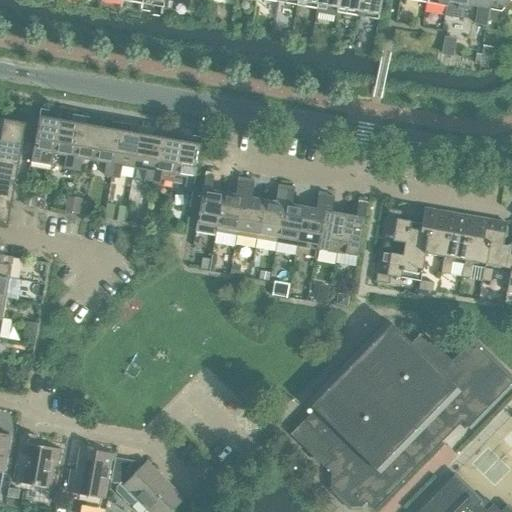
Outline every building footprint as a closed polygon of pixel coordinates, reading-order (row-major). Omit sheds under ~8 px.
[(189,0),(188,9),(197,10),(199,0),(189,0)] [(296,0),(296,5),(316,9),(317,0),(296,0)] [(317,0),(316,9),(336,12),(337,0),(317,0)] [(337,0),(336,12),(356,16),(358,0),(337,0)] [(358,0),(356,16),(377,19),(380,0),(358,0)] [(482,0),(445,0),(445,6),(443,16),(462,19),(464,10),(466,10),(467,6),(481,8),(482,0)] [(503,8),(508,0),(482,0),(481,8),(488,10),(489,6),(503,8)] [(53,154),(59,119),(46,117),(47,110),(39,109),(30,162),(51,166),(53,154)] [(71,169),(80,116),(73,115),(72,122),(59,119),(53,154),(65,156),(62,168),(71,169)] [(93,161),(99,126),(86,124),(87,117),(80,116),(71,169),(79,171),(81,159),(93,161)] [(0,139),(21,144),(25,123),(0,118),(0,139)] [(111,176),(120,123),(113,122),(112,129),(99,126),(93,161),(105,163),(103,175),(111,176)] [(133,168),(139,134),(126,131),(127,124),(120,123),(111,176),(119,178),(121,166),(133,168)] [(151,183),(160,130),(153,129),(152,136),(139,134),(133,168),(145,170),(143,182),(151,183)] [(172,182),(179,141),(166,138),(167,131),(160,130),(151,183),(159,185),(160,180),(172,182)] [(192,191),(201,137),(193,136),(192,143),(179,141),(172,182),(183,184),(183,189),(192,191)] [(0,160),(17,164),(21,144),(0,139),(0,160)] [(0,181),(14,184),(17,164),(0,160),(0,181)] [(215,232),(222,193),(209,190),(209,186),(211,186),(213,173),(205,172),(194,231),(215,235),(215,232)] [(235,235),(245,179),(237,178),(235,191),(237,191),(236,195),(222,193),(215,232),(235,235)] [(255,239),(262,200),(249,197),(250,193),(251,194),(254,181),(245,179),(235,235),(255,239)] [(0,202),(10,204),(14,184),(0,181),(0,202)] [(275,242),(285,186),(277,185),(275,198),(277,198),(276,202),(262,200),(255,239),(275,242)] [(296,246),(302,207),(289,204),(290,200),(291,201),(294,188),(285,186),(275,242),(296,246)] [(316,250),(326,195),(326,193),(318,192),(315,205),(317,205),(316,209),(302,207),(296,246),(316,250)] [(336,253),(343,214),(329,211),(330,207),(331,208),(333,196),(326,195),(316,250),(336,253)] [(356,257),(366,202),(357,201),(355,212),(357,212),(356,216),(343,214),(336,253),(356,257)] [(0,223),(7,225),(10,204),(0,202),(0,223)] [(419,230),(408,228),(410,221),(399,219),(401,211),(387,209),(385,223),(387,224),(384,237),(382,237),(382,239),(404,243),(402,250),(424,254),(428,232),(419,230)] [(439,234),(443,214),(429,212),(429,210),(423,209),(419,230),(428,232),(424,254),(442,257),(446,235),(439,234)] [(459,238),(463,218),(449,215),(449,213),(443,212),(443,214),(439,234),(446,235),(442,257),(440,273),(448,275),(450,262),(463,264),(467,239),(459,238)] [(479,241),(483,221),(469,219),(469,217),(463,216),(463,218),(459,238),(467,239),(463,264),(460,277),(468,278),(470,266),(483,268),(487,242),(479,241)] [(502,245),(505,223),(503,223),(503,225),(489,222),(489,220),(483,219),(483,221),(479,241),(487,242),(483,268),(481,280),(488,282),(490,269),(504,272),(505,268),(503,268),(507,246),(502,245)] [(511,245),(507,244),(507,246),(503,268),(505,268),(510,269),(503,305),(511,306),(511,300),(511,245)] [(419,280),(424,254),(402,250),(401,255),(380,251),(379,253),(381,254),(379,268),(377,268),(374,282),(388,284),(389,276),(400,278),(401,271),(420,274),(418,280),(419,280)] [(0,276),(8,278),(12,257),(0,254),(0,276)] [(0,296),(5,298),(8,278),(0,276),(0,296)] [(433,283),(419,280),(417,290),(431,292),(433,283)] [(288,285),(273,282),(271,294),(286,296),(288,285)] [(472,423),(511,382),(511,381),(471,341),(451,361),(421,332),(410,343),(390,323),(309,406),(314,410),(290,434),(331,475),(329,476),(330,487),(350,507),(360,507),(365,502),(373,510),(465,417),(472,423)] [(0,473),(2,473),(9,435),(0,433),(0,473)] [(56,467),(59,449),(33,445),(35,435),(21,433),(16,465),(19,465),(16,483),(49,488),(53,466),(56,467)] [(104,492),(109,465),(111,454),(79,449),(75,471),(70,471),(66,491),(87,495),(88,489),(104,492)] [(168,511),(182,499),(148,465),(146,463),(145,464),(114,459),(110,482),(121,483),(122,482),(124,485),(123,485),(149,511),(168,511)] [(511,511),(506,505),(499,511),(492,504),(485,511),(478,504),(480,502),(453,475),(416,511),(511,511)]
